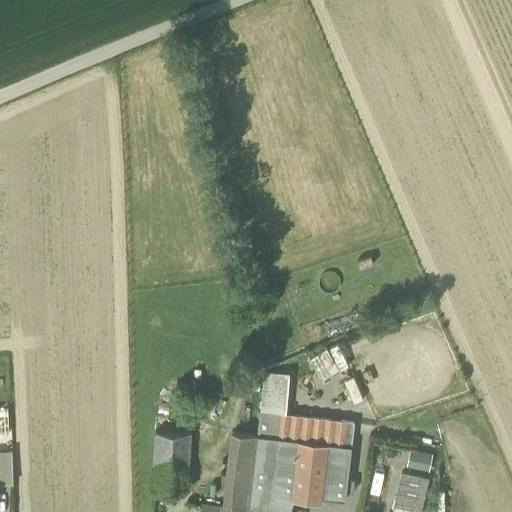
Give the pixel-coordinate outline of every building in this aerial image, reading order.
[(263,369),(258,410),(283,412),(288,371),(263,369)] [(324,416),(283,412),(258,410),(257,426),(256,432),(249,500),(269,502),(288,504),(289,502),(287,502),(288,492),(345,498),(353,420),(324,416)] [(0,425),(0,449),(12,449),(11,425),(0,425)] [(154,439),(153,456),(187,458),(189,431),(154,429),(154,439)] [(230,429),(222,500),(249,503),(249,500),(256,432),(244,431),(230,429)] [(430,467),(432,449),(409,446),(407,465),(430,467)] [(0,481),(13,481),(12,449),(0,449),(0,481)] [(186,486),(187,458),(153,456),(151,484),(186,486)] [(392,510),(402,511),(418,511),(427,476),(401,470),(392,510)] [(215,511),(247,511),(249,503),(222,500),(221,506),(216,505),(215,511)] [(249,500),(249,503),(247,511),(287,511),(288,506),(288,504),(269,502),(249,500)]
